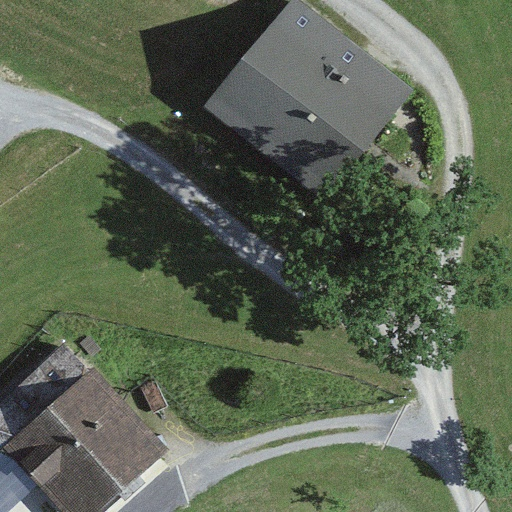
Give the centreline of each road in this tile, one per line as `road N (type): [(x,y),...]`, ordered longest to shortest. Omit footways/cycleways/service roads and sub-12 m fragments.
road 1 (unclassified): [(432,361),(266,255),(152,162),(0,97)]
road 2 (unclassified): [(432,361),(461,169),(455,107),(427,59),(355,0)]
road 3 (unclassified): [(152,511),(261,451),(318,433),(446,424)]
